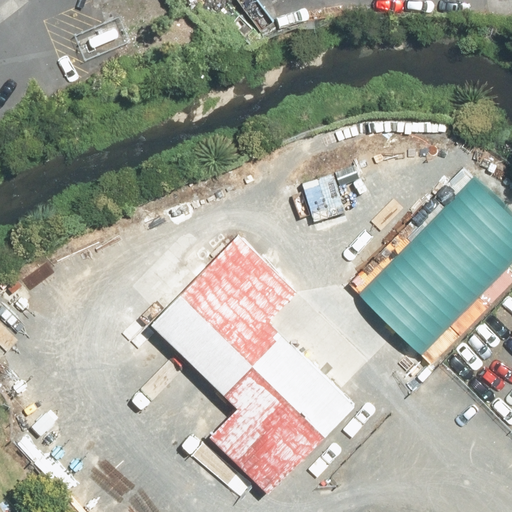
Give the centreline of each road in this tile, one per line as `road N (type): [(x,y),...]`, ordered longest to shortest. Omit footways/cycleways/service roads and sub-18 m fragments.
road 1 (unknown): [(226,511),(95,380),(86,359),(90,312),(202,201),(221,194),(236,192),(315,255)]
road 2 (unknown): [(493,511),(403,456),(373,463),(289,511)]
